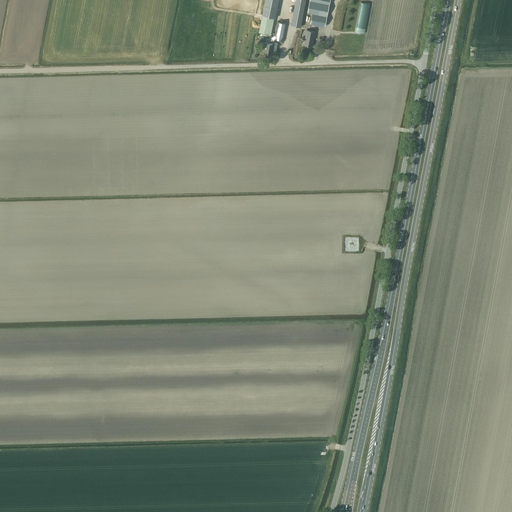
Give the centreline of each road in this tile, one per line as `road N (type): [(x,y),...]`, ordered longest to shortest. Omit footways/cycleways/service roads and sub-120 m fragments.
road 1 (unclassified): [(330,511),(434,0)]
road 2 (primary): [(446,0),(346,511)]
road 3 (primary): [(361,511),(457,0)]
road 4 (track): [(267,64),(0,71)]
